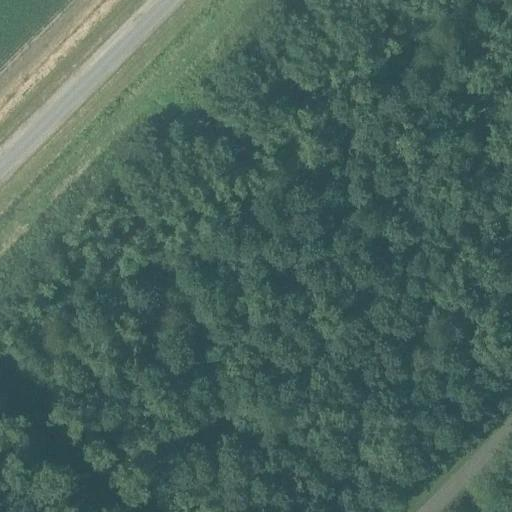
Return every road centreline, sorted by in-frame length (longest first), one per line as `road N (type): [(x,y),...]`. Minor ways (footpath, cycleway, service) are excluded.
road 1 (unclassified): [(0,167),(167,0)]
road 2 (residential): [(426,511),(511,425)]
